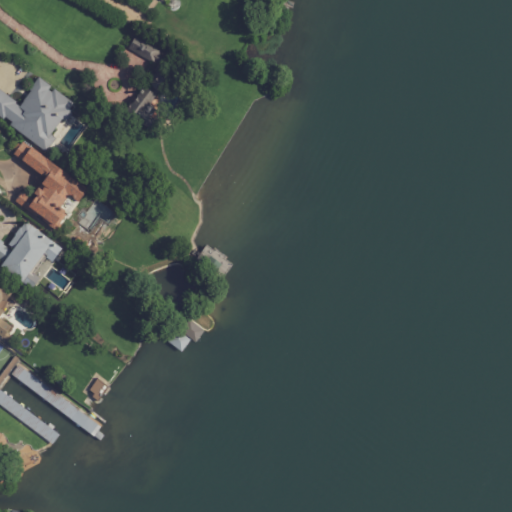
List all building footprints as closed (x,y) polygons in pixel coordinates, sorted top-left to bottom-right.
[(151,62),(129,49),(137,36),(161,51),(153,64),(151,62)] [(158,97),(151,106),(156,110),(151,117),(156,121),(155,122),(156,124),(152,129),(151,128),(150,129),(128,112),(129,110),(128,109),(131,105),(132,106),(146,87),(151,91),(155,88),(151,84),(167,71),(174,80),(157,95),(158,97)] [(54,95),(54,96),(41,114),(38,111),(24,129),(9,118),(13,113),(10,111),(34,79),(41,85),(33,95),(37,98),(44,89),(54,95)] [(40,145),(39,146),(27,138),(31,133),(42,142),(40,145)] [(24,144),(32,150),(33,148),(89,191),(72,214),(73,215),(69,220),(66,218),(61,225),(64,227),(59,234),(43,222),(44,220),(39,216),(37,219),(16,203),(24,193),(35,202),(38,198),(36,196),(40,190),(43,192),(46,189),(43,186),(48,181),(15,155),(17,152),(14,151),(19,145),(21,147),(24,143),(24,144)] [(91,188),(95,182),(101,186),(97,192),(91,188)] [(61,250),(52,263),(43,256),(30,272),(39,279),(31,290),(0,267),(3,263),(0,260),(0,240),(3,243),(2,244),(6,247),(15,236),(14,235),(19,228),(20,228),(25,222),(62,249),(61,250)] [(86,250),(83,255),(71,246),(78,237),(89,246),(86,250)] [(0,282),(21,298),(16,304),(11,300),(3,311),(5,313),(0,320),(12,329),(8,334),(14,339),(10,345),(24,356),(22,359),(0,341),(0,282)] [(19,361),(0,386),(0,378),(16,357),(20,360),(19,361)] [(50,405),(58,395),(19,366),(12,375),(50,405)] [(0,405),(16,417),(23,408),(0,390),(0,405)] [(0,435),(4,436),(9,443),(6,452),(0,455),(0,435)]
